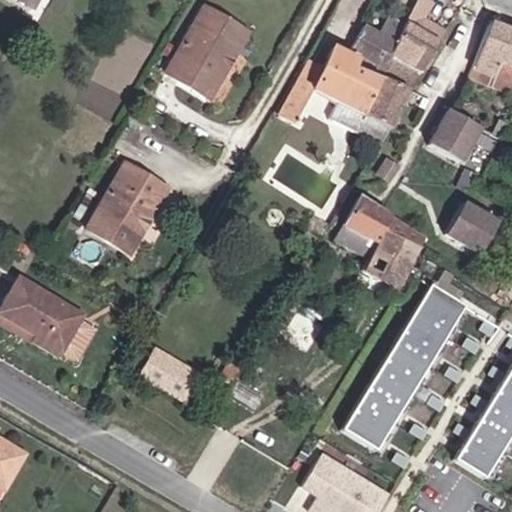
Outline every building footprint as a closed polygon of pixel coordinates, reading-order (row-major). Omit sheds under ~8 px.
[(8,0),(29,11),(34,0),(8,0)] [(431,7),(423,0),(417,0),(408,14),(420,20),(431,7)] [(234,53),(245,34),(202,9),(163,75),(206,100),(225,68),(220,66),(229,50),(234,53)] [(420,20),(408,14),(403,25),(436,44),(442,33),(420,20)] [(387,58),(401,27),(387,19),(378,36),(361,27),(345,56),(355,62),(352,69),(377,80),(404,91),(415,73),(387,58)] [(417,75),(436,44),(403,25),(401,27),(387,58),(415,73),(417,75)] [(511,32),(507,30),(506,33),(487,25),(470,68),(511,83),(511,32)] [(225,68),(234,53),(229,50),(220,66),(225,68)] [(360,117),(377,80),(352,69),(355,62),(345,56),(330,50),(319,70),(307,64),(277,118),(291,126),(310,91),(334,103),(326,121),(377,146),(387,130),(360,117)] [(511,83),(470,68),(466,78),(511,96),(511,83)] [(387,130),(404,91),(377,80),(360,117),(387,130)] [(456,164),(476,129),(445,111),(425,146),(456,164)] [(497,141),(504,128),(493,122),(487,135),(497,141)] [(386,183),(396,168),(384,160),(374,175),(386,183)] [(146,222),(165,190),(122,165),(84,230),(127,255),(137,237),(133,235),(142,219),(146,222)] [(366,259),(386,219),(356,199),(334,241),(366,259)] [(476,256),(494,225),(459,204),(442,235),(476,256)] [(319,240),(327,227),(312,217),(304,231),(319,240)] [(137,237),(146,222),(142,219),(133,235),(137,237)] [(375,278),(388,253),(407,263),(419,239),(386,219),(366,259),(359,271),(375,278)] [(56,357),(81,316),(17,278),(0,306),(0,316),(35,337),(31,342),(56,357)] [(471,308),(433,284),(343,427),(381,451),(471,308)] [(35,337),(0,316),(0,325),(30,344),(31,342),(35,337)] [(63,352),(82,364),(105,328),(86,316),(63,352)] [(310,352),(326,325),(312,318),(296,345),(310,352)] [(182,402),(197,376),(153,351),(138,377),(182,402)] [(230,382),(238,369),(227,362),(218,375),(230,382)] [(511,447),(511,366),(458,458),(494,479),(511,447)] [(154,412),(162,399),(151,393),(143,406),(154,412)] [(0,488),(3,490),(23,455),(0,441),(0,488)] [(376,511),(386,498),(335,466),(312,504),(325,511),(376,511)]
